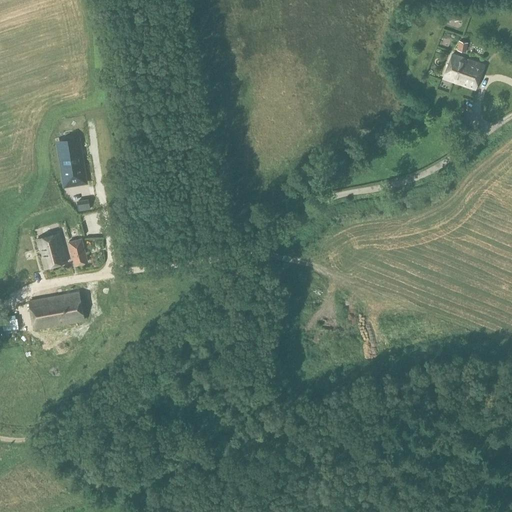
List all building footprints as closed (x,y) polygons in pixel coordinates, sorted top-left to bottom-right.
[(466,53),(467,43),(460,42),(458,51),(466,53)] [(475,90),(484,65),(452,54),(443,78),(475,90)] [(27,89),(38,85),(34,73),(23,77),(27,89)] [(28,149),(40,145),(34,127),(21,132),(28,149)] [(85,144),(69,144),(70,176),(85,176),(85,144)] [(21,196),(30,228),(55,221),(46,190),(21,196)] [(14,198),(0,201),(0,277),(32,269),(14,198)] [(88,200),(78,201),(79,208),(90,207),(88,200)] [(45,269),(67,262),(59,235),(37,241),(45,269)] [(88,262),(82,239),(69,243),(75,266),(88,262)] [(36,329),(84,320),(79,293),(31,302),(36,329)] [(101,304),(117,305),(118,297),(101,296),(101,304)]
